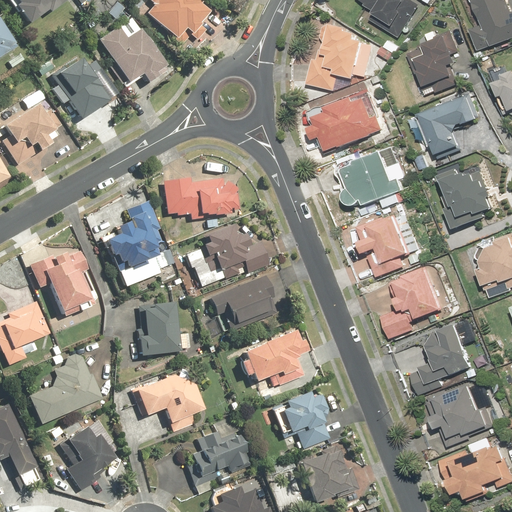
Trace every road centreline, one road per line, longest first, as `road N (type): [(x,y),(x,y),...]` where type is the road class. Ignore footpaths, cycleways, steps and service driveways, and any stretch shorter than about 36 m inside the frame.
road 1 (residential): [(253,128),(277,165),(419,511)]
road 2 (residential): [(0,229),(204,116)]
